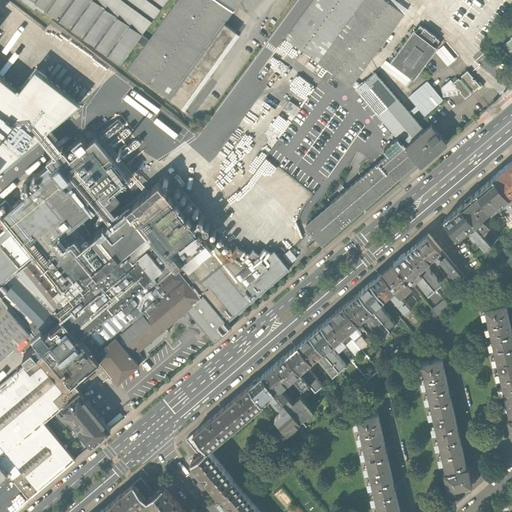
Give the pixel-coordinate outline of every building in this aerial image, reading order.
[(18,0),(39,15),(44,8),(32,0),(18,0)] [(32,0),(44,8),(61,21),(76,0),(32,0)] [(76,0),(61,21),(121,64),(137,42),(142,35),(167,0),(76,0)] [(225,23),(237,6),(228,0),(177,0),(149,40),(144,47),(128,69),(169,100),(225,23)] [(313,0),(285,39),(350,87),(407,9),(394,0),(313,0)] [(240,35),(225,23),(169,100),(185,111),(216,68),(240,35)] [(393,58),(391,62),(394,64),(410,77),(413,79),(434,51),(436,48),(434,47),(439,41),(435,38),(435,37),(424,29),(424,30),(420,27),(415,33),(414,31),(411,35),(411,34),(393,58)] [(144,47),(149,40),(142,35),(137,42),(144,47)] [(511,36),(503,45),(503,46),(504,45),(511,54),(511,36)] [(448,65),(456,58),(444,45),(436,51),(448,65)] [(405,86),(410,79),(385,61),(380,67),(405,86)] [(0,169),(39,137),(47,130),(80,102),(36,68),(19,90),(0,75),(0,169)] [(473,77),(467,71),(461,76),(462,77),(459,80),(458,78),(453,83),(450,80),(441,88),(442,97),(458,95),(457,90),(458,90),(458,89),(460,91),(459,92),(465,99),(471,93),(470,92),(473,90),(474,91),(477,88),(478,90),(483,86),(479,81),(478,83),(474,79),(473,80),(472,78),(473,77)] [(397,137),(405,146),(424,130),(411,115),(409,113),(375,73),(356,89),(397,137)] [(443,100),(427,81),(408,97),(416,106),(409,113),(411,115),(419,109),(424,115),(443,100)] [(283,109),(295,117),(301,108),(289,100),(283,109)] [(431,124),(424,130),(405,146),(421,165),(447,142),(431,124)] [(47,130),(39,137),(48,146),(56,155),(63,149),(55,140),(47,130)] [(222,323),(175,265),(207,239),(159,181),(118,215),(111,221),(92,236),(82,218),(98,205),(104,199),(117,189),(119,191),(121,189),(119,187),(125,182),(127,184),(130,182),(127,180),(130,178),(96,137),(88,143),(82,136),(65,150),(64,149),(63,149),(56,155),(55,156),(53,155),(47,160),(49,163),(36,174),(42,181),(11,207),(5,200),(0,204),(0,214),(1,216),(0,217),(0,224),(5,230),(0,233),(0,244),(3,248),(11,241),(26,259),(18,266),(20,268),(17,271),(55,309),(56,308),(64,317),(37,340),(38,342),(23,354),(29,360),(29,361),(43,349),(72,382),(73,381),(92,365),(104,380),(111,374),(118,381),(145,357),(143,354),(138,349),(140,347),(145,353),(146,353),(149,351),(163,339),(170,348),(172,334),(178,328),(184,328),(178,320),(168,328),(164,328),(160,332),(160,331),(190,305),(217,339),(231,327),(227,322),(225,320),(222,323)] [(403,180),(421,165),(405,146),(397,137),(383,149),(388,154),(306,225),(312,232),(307,237),(310,240),(315,236),(317,239),(307,247),(311,252),(321,243),(396,179),(399,180),(403,180)] [(265,158),(269,150),(263,147),(264,145),(258,143),(251,157),(258,160),(260,156),(265,158)] [(511,167),(509,164),(492,177),(508,196),(511,199),(511,197),(511,167)] [(492,177),(476,191),(491,208),(499,201),(499,199),(500,199),(502,201),(508,196),(492,177)] [(482,215),(491,208),(476,191),(460,205),(491,242),(498,236),(489,225),(490,223),(486,219),(483,219),(480,216),(481,215),(482,215)] [(104,199),(98,205),(111,221),(118,215),(104,199)] [(444,218),(451,227),(458,235),(467,228),(467,227),(468,226),(470,229),(470,233),(474,237),(475,236),(485,247),(491,242),(460,205),(444,218)] [(461,238),(458,235),(451,227),(446,232),(455,243),(461,238)] [(460,272),(427,233),(416,242),(430,259),(435,254),(454,277),(460,272)] [(175,265),(222,323),(225,320),(227,322),(289,269),(274,250),(270,253),(263,249),(259,254),(253,249),(249,255),(242,250),(237,246),(227,242),(226,243),(233,251),(229,257),(212,235),(207,239),(175,265)] [(0,359),(29,333),(6,307),(7,306),(8,306),(0,296),(8,289),(3,283),(17,271),(20,268),(18,266),(26,259),(11,241),(3,248),(0,244),(0,359)] [(416,242),(405,252),(434,288),(441,282),(425,263),(430,259),(416,242)] [(428,293),(434,288),(405,252),(393,262),(411,284),(412,284),(417,280),(428,293)] [(400,293),(411,284),(393,262),(382,272),(400,293)] [(7,306),(37,340),(64,317),(56,308),(55,309),(17,271),(3,283),(8,289),(0,296),(8,306),(7,306)] [(382,272),(370,282),(384,298),(389,294),(405,312),(411,307),(400,293),(382,272)] [(379,302),(384,298),(370,282),(359,291),(388,326),(394,321),(379,302)] [(478,282),(466,292),(469,296),(481,286),(478,282)] [(391,330),(388,326),(359,291),(344,305),(357,321),(366,313),(385,335),(391,330)] [(465,291),(453,300),(458,306),(469,296),(466,292),(465,291)] [(437,306),(439,308),(445,316),(458,306),(453,300),(450,296),(437,306)] [(511,333),(505,304),(485,308),(509,417),(508,417),(511,434),(511,333)] [(357,321),(344,305),(332,314),(349,335),(361,325),(357,321)] [(440,320),(445,316),(439,308),(434,313),(440,320)] [(332,314),(321,324),(335,340),(338,344),(349,335),(332,314)] [(329,345),(335,340),(321,324),(309,334),(339,369),(345,364),(329,345)] [(312,360),(317,355),(332,374),(339,369),(309,334),(298,343),(312,360)] [(322,383),(306,364),(312,360),(298,343),(286,353),(316,388),(322,383)] [(72,382),(43,349),(29,361),(29,360),(0,384),(0,511),(11,511),(75,458),(44,421),(64,405),(80,391),(73,381),(72,382)] [(286,353),(275,363),(289,379),(294,375),(309,394),(316,388),(286,353)] [(356,353),(352,357),(368,378),(377,371),(364,353),(359,357),(356,353)] [(441,358),(421,363),(446,472),(444,472),(448,489),(471,484),(468,470),(467,467),(466,467),(458,431),(449,393),(441,358)] [(281,386),(289,379),(275,363),(262,374),(288,405),(293,401),(281,386)] [(300,419),(288,405),(262,374),(249,385),(263,402),(271,395),(283,409),(275,416),(287,431),(300,419)] [(249,385),(225,407),(238,423),(263,402),(249,385)] [(80,428),(93,443),(111,428),(80,391),(64,405),(71,413),(74,414),(69,418),(78,429),(80,428)] [(293,401),(288,405),(300,419),(313,409),(301,394),(293,401)] [(208,448),(238,423),(225,407),(186,438),(199,454),(206,448),(208,448)] [(377,413),(357,418),(378,511),(399,511),(394,486),(385,448),(377,413)] [(502,428),(491,431),(493,442),(505,439),(502,428)] [(497,460),(493,442),(481,444),(485,462),(497,460)] [(216,492),(217,491),(232,479),(233,478),(208,448),(206,448),(199,454),(191,461),(216,492)] [(141,476),(103,508),(107,511),(131,511),(147,499),(147,498),(154,492),(141,476)] [(217,491),(234,511),(253,511),(257,509),(232,479),(217,491)] [(147,499),(157,511),(185,511),(162,485),(154,492),(147,498),(147,499)] [(432,511),(429,496),(417,499),(420,511),(432,511)]
